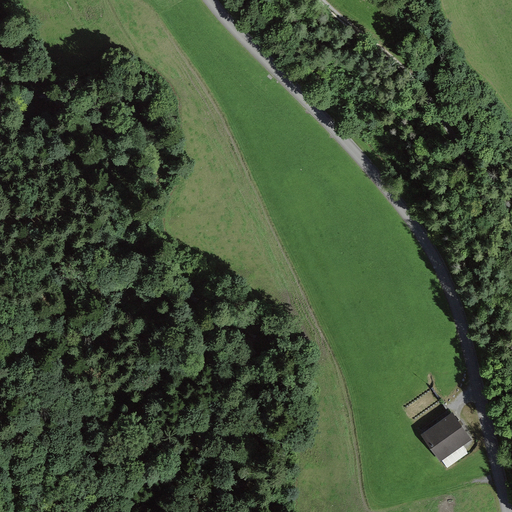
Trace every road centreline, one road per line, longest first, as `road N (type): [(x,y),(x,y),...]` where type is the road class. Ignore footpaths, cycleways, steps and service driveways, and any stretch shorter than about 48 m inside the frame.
road 1 (unclassified): [(209,0),(389,189),(425,242),(461,322),(508,511)]
road 2 (track): [(324,0),(391,57),(461,141),(511,291)]
